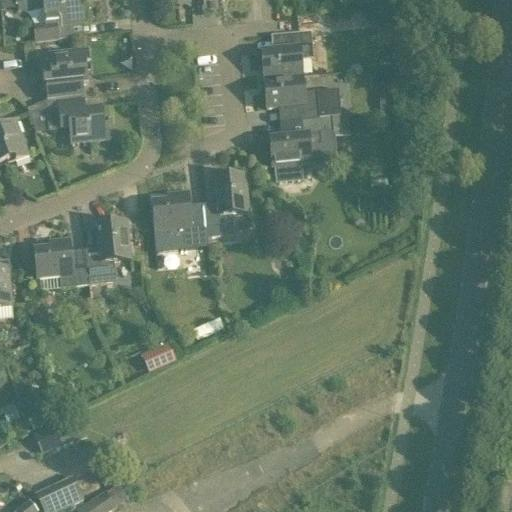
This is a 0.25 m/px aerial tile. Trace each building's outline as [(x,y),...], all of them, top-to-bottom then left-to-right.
[(42,0),(29,1),(28,0),(24,0),(15,1),(17,14),(42,12),(44,30),(32,32),(33,47),(57,44),(55,30),(84,27),(82,14),(78,14),(76,0),(42,0)] [(270,39),(272,56),(260,57),(263,86),(303,82),(301,63),(313,61),(311,38),(310,38),(310,35),(270,39)] [(45,106),(83,102),(81,89),(86,88),(84,69),(88,69),(86,55),(47,59),(49,74),(41,75),(43,92),(45,106)] [(303,82),(263,86),(266,115),(278,114),(279,128),(336,123),(336,120),(340,119),(337,92),(316,94),(304,96),(303,82)] [(83,102),(45,106),(47,135),(67,133),(69,149),(108,145),(106,132),(103,132),(101,113),(84,115),(83,102)] [(279,128),(280,142),(268,143),(271,173),(273,173),(275,187),(302,184),(301,170),(336,166),(333,137),(334,137),(334,136),(337,136),(336,123),(279,128)] [(0,129),(0,167),(11,163),(13,167),(26,162),(12,125),(0,129)] [(396,177),(369,182),(371,191),(398,186),(396,177)] [(218,228),(204,229),(206,241),(232,239),(231,221),(248,220),(244,180),(214,183),(218,228)] [(204,224),(190,225),(187,199),(166,201),(167,206),(151,208),(154,247),(177,245),(178,252),(206,250),(206,241),(204,229),(204,224)] [(101,274),(87,276),(89,291),(115,288),(113,267),(130,265),(126,226),(97,229),(101,274)] [(87,276),(74,277),(70,245),(48,247),(48,253),(33,255),(36,283),(60,281),(61,294),(89,291),(87,276)] [(0,312),(11,311),(6,264),(0,264),(0,312)] [(174,365),(167,347),(140,359),(147,376),(174,365)] [(24,424),(29,435),(63,419),(49,391),(40,395),(48,412),(24,424)] [(62,446),(72,442),(64,425),(31,440),(40,459),(63,449),(62,446)] [(34,498),(41,511),(65,511),(84,504),(83,503),(103,493),(104,494),(112,490),(107,480),(99,484),(100,485),(86,492),(85,490),(79,493),(73,480),(34,498)] [(114,511),(116,511),(115,510),(127,503),(117,488),(105,496),(104,495),(78,511),(114,511)]
